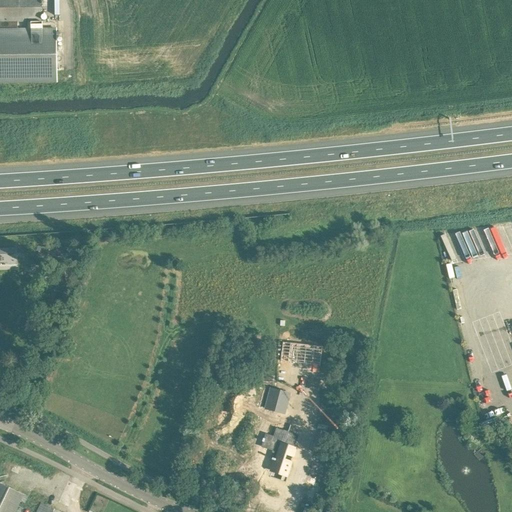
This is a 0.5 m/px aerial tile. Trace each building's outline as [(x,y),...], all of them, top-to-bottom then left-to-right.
[(0,0),(0,82),(57,82),(58,82),(57,27),(43,27),(43,21),(41,21),(40,0),(0,0)] [(495,230),(448,240),(454,272),(502,262),(495,230)] [(320,365),(322,346),(283,342),(281,361),(320,365)] [(271,389),(266,408),(282,413),(283,410),(286,411),(290,394),(271,389)] [(275,461),(272,470),(286,475),(295,449),(294,448),(284,445),(289,432),(291,425),(290,425),(288,432),(283,430),(276,428),(274,436),(272,442),(274,443),(272,450),(275,452),(272,460),(275,461)] [(227,428),(223,444),(263,454),(267,439),(227,428)] [(252,483),(258,465),(219,452),(213,470),(252,483)] [(0,511),(15,511),(20,502),(25,504),(28,497),(23,495),(0,483),(0,511)] [(59,511),(41,503),(37,511),(59,511)]
